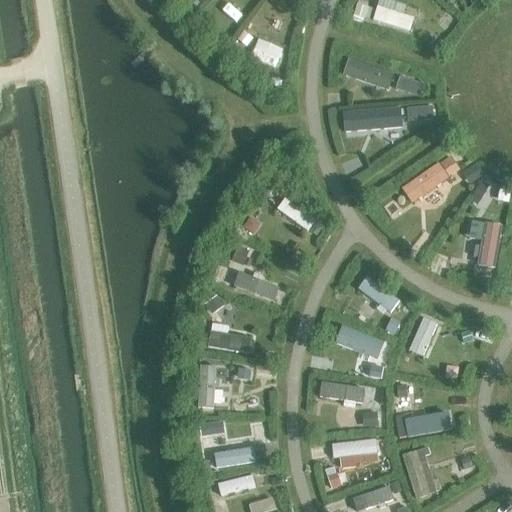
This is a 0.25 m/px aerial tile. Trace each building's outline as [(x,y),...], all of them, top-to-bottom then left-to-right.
[(246,17),(223,0),(221,0),(208,18),(232,36),(246,17)] [(357,7),(354,16),(369,21),(372,11),(357,7)] [(414,18),(377,7),(373,22),(409,33),(414,18)] [(243,29),(254,40),(263,31),(251,20),(243,29)] [(215,30),(209,37),(215,41),(220,34),(215,30)] [(268,30),(258,49),(282,62),(293,43),(268,30)] [(244,33),(238,40),(246,47),(252,40),(244,33)] [(249,59),(274,70),(278,61),(253,50),(249,59)] [(394,75),(349,60),(343,76),(388,91),(394,75)] [(251,68),(248,75),(257,79),(260,72),(251,68)] [(272,79),(269,86),(278,90),(281,82),(272,79)] [(413,82),(409,94),(421,98),(425,85),(413,82)] [(432,107),(419,108),(420,121),(433,120),(432,107)] [(397,109),(347,113),(349,130),(399,126),(397,109)] [(438,164),(402,190),(412,205),(449,179),(438,164)] [(478,164),(464,173),(472,185),(486,176),(478,164)] [(481,186),(474,197),(482,202),(488,190),(481,186)] [(315,222),(284,200),(276,211),(307,233),(315,222)] [(251,218),(244,228),(253,235),(261,225),(251,218)] [(495,269),(502,227),(485,224),(478,266),(495,269)] [(239,248),(234,262),(244,266),(249,252),(239,248)] [(279,289),(239,274),(233,288),(274,303),(279,289)] [(394,299),(368,281),(361,292),(387,310),(394,299)] [(217,301),(209,306),(211,310),(218,311),(222,308),(217,301)] [(438,326),(423,320),(410,351),(425,357),(438,326)] [(392,321),(387,333),(395,337),(400,325),(392,321)] [(384,344),(342,327),(335,345),(376,362),(384,344)] [(471,330),(462,333),(467,344),(475,341),(471,330)] [(251,340),(211,333),(209,348),(249,354),(251,340)] [(375,365),(372,378),(382,380),(385,368),(375,365)] [(216,368),(200,367),(198,409),(214,410),(216,368)] [(239,370),(238,378),(249,380),(250,371),(239,370)] [(365,390),(321,384),(319,399),(363,405),(365,390)] [(405,386),(397,387),(398,399),(407,398),(405,386)] [(378,415),(364,416),(365,429),(379,428),(378,415)] [(449,432),(448,419),(415,422),(416,435),(449,432)] [(376,441),(332,446),(333,460),(377,456),(376,441)] [(428,449),(402,457),(416,501),(438,494),(426,458),(431,456),(428,449)] [(218,468),(249,464),(247,452),(216,456),(218,468)] [(468,459),(461,461),(464,472),(472,469),(468,459)] [(334,469),(325,471),(328,479),(337,476),(334,469)] [(337,476),(328,479),(332,492),(342,488),(337,476)] [(252,477),(218,486),(221,497),(255,488),(252,477)] [(398,484),(390,486),(393,495),(401,493),(398,484)] [(389,488),(353,501),(356,511),(362,511),(394,501),(389,488)] [(273,502),(261,505),(263,511),(274,511),(276,511),(273,502)]
